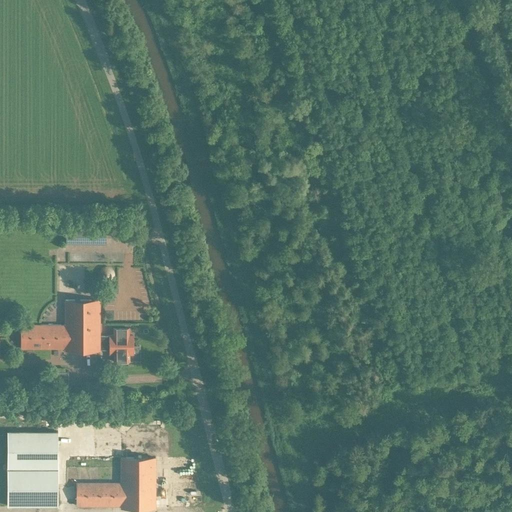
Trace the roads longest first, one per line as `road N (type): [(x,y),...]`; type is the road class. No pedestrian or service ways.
road 1 (unclassified): [(229,511),(139,163),(78,0)]
road 2 (track): [(511,136),(459,0)]
